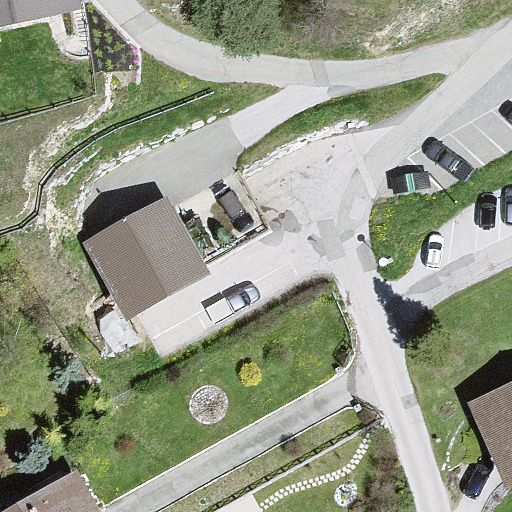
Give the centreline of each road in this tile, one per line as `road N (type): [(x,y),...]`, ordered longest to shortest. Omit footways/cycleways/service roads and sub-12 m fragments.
road 1 (residential): [(494,43),(430,115),(316,187),(363,322)]
road 2 (track): [(0,220),(43,210),(130,106),(234,69)]
road 3 (residential): [(363,322),(428,511)]
road 4 (residential): [(363,322),(511,249)]
